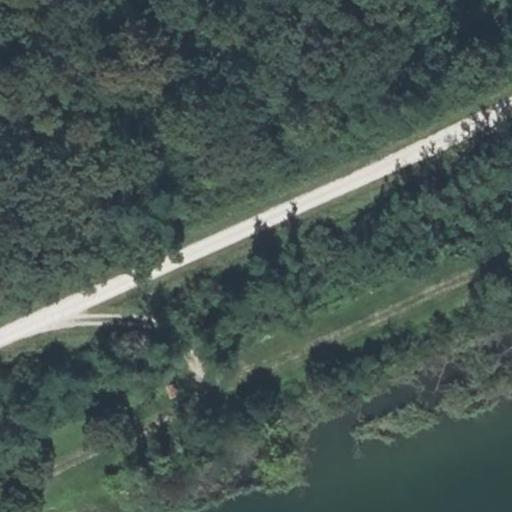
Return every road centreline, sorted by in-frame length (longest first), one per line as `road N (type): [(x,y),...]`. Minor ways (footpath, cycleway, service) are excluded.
road 1 (track): [(0,342),(511,108)]
road 2 (track): [(50,319),(156,323),(179,339),(208,393),(511,266)]
